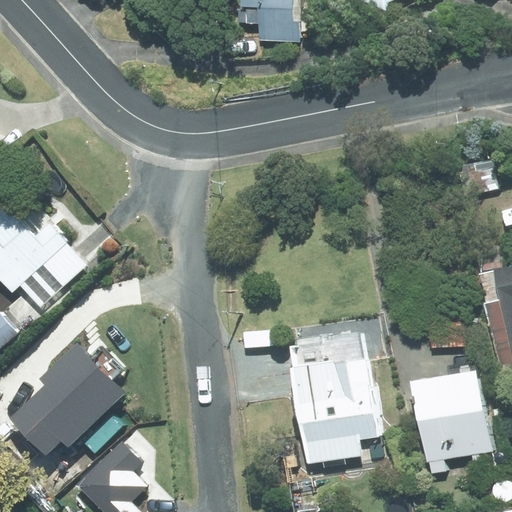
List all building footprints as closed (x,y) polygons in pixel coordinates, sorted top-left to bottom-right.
[(296,0),(247,0),(246,25),(262,25),(261,42),(303,44),(304,8),(296,8),(296,0)] [(390,6),(403,0),(357,0),(385,11),(391,9),(390,6)] [(461,168),(468,198),(501,190),(494,160),(461,168)] [(0,274),(2,273),(19,293),(28,285),(32,290),(42,282),(56,298),(95,266),(60,224),(45,237),(14,200),(0,212),(0,274)] [(504,301),(487,305),(503,382),(511,380),(511,269),(498,273),(504,301)] [(6,312),(0,317),(0,353),(24,333),(6,312)] [(467,324),(432,326),(432,350),(468,348),(467,324)] [(363,442),(382,439),(371,360),(367,361),(364,342),(301,350),(304,371),(297,372),(310,466),(365,458),(363,442)] [(483,375),(416,386),(429,464),(432,464),(434,475),(448,473),(447,461),(473,457),(475,463),(482,461),(482,456),(495,454),(483,375)]
